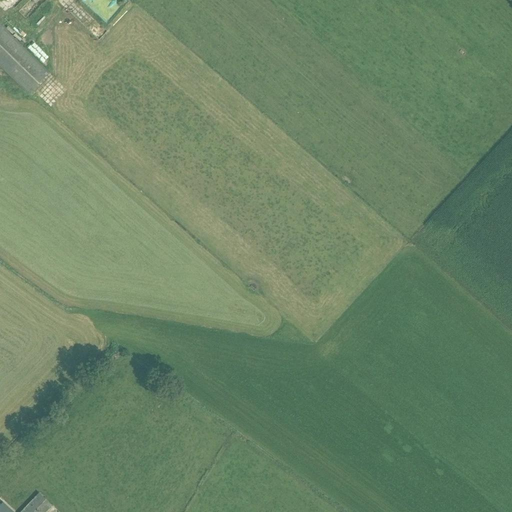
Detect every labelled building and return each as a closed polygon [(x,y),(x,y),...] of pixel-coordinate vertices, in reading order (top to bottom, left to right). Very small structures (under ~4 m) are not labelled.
[(92,20),(86,26),(93,33),(99,28),(92,20)] [(0,24),(0,66),(29,95),(50,73),(0,24)] [(56,99),(51,108),(56,112),(62,102),(56,99)] [(21,511),(59,511),(40,493),(21,511)] [(12,511),(3,503),(0,506),(0,511),(12,511)]
